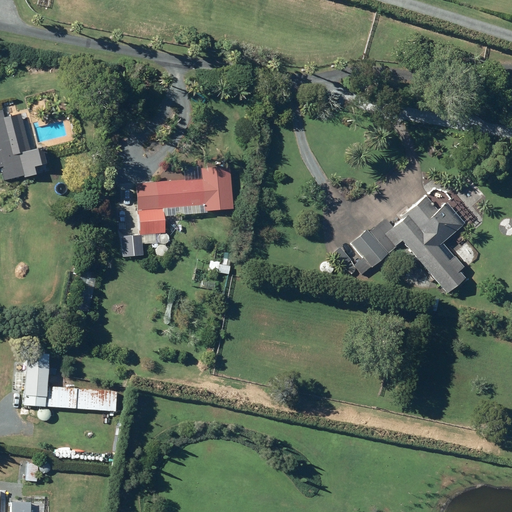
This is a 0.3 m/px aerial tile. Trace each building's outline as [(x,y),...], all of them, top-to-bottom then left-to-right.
[(0,175),(1,178),(21,173),(21,175),(29,173),(27,163),(39,160),(35,144),(26,146),(17,112),(0,116),(0,175)] [(66,136),(62,120),(33,127),(37,143),(66,136)] [(199,177),(150,180),(131,182),(133,207),(152,206),(201,202),(201,207),(227,206),(225,165),(199,167),(199,177)] [(385,251),(399,239),(415,259),(416,260),(442,290),(461,274),(455,267),(459,264),(445,246),(439,239),(460,222),(444,203),(442,204),(441,202),(433,209),(421,194),(397,214),(398,216),(388,224),(382,217),(367,230),(385,251)] [(152,207),(134,208),(136,232),(160,231),(159,213),(158,207),(152,207)] [(504,235),(506,236),(509,236),(511,236),(511,235),(511,217),(509,217),(507,217),(506,217),(504,217),(503,218),(501,219),(500,220),(499,222),(499,223),(498,225),(498,226),(498,228),(499,230),(499,231),(500,232),(501,234),(503,235),(504,235)] [(347,241),(360,256),(351,264),(358,272),(383,251),(363,228),(347,241)] [(327,253),(338,266),(347,258),(336,246),(327,253)] [(229,255),(215,252),(214,258),(216,258),(216,260),(228,262),(229,255)] [(324,275),(325,275),(327,275),(328,275),(330,275),(331,274),(332,273),(333,272),(334,271),(334,270),(335,269),(335,267),(335,266),(334,265),(334,263),(333,262),(332,261),(331,260),(330,260),(328,259),(327,259),(326,259),(324,260),(323,260),(322,261),(321,262),(320,263),(319,264),(319,265),(319,267),(319,268),(319,270),(320,271),(320,272),(321,273),(322,274),(324,275)] [(216,263),(215,271),(226,272),(227,265),(216,263)] [(97,268),(84,266),(75,308),(89,310),(97,268)] [(181,288),(165,286),(159,322),(175,325),(181,288)] [(423,295),(420,307),(432,309),(434,297),(423,295)] [(452,305),(440,303),(439,311),(451,313),(452,305)] [(22,350),(18,403),(20,403),(22,414),(39,412),(38,404),(98,408),(99,392),(73,390),(73,387),(41,385),(44,352),(22,350)] [(23,452),(8,450),(7,463),(22,465),(23,452)] [(38,482),(40,462),(34,461),(35,453),(28,453),(26,481),(38,482)] [(65,471),(64,480),(106,484),(107,475),(65,471)] [(37,511),(26,511),(26,500),(7,499),(7,511),(4,511),(37,511)]
